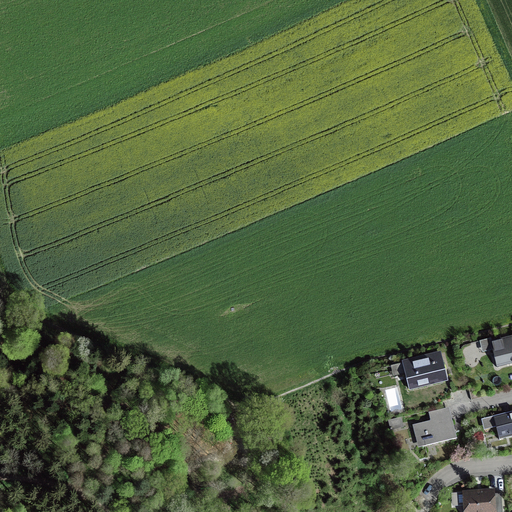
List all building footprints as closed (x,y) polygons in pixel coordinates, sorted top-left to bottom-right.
[(511,335),(501,338),(500,335),(479,341),(482,353),(492,350),(497,368),(511,363),(511,335)] [(402,360),(409,390),(447,381),(440,351),(402,360)] [(431,420),(412,425),(418,448),(457,439),(449,407),(429,412),(431,420)] [(511,411),(481,419),(484,430),(496,427),(499,440),(511,437),(511,411)] [(404,427),(401,418),(388,421),(390,431),(404,427)] [(503,511),(502,493),(495,494),(495,489),(462,491),(463,492),(451,493),(452,506),(463,506),(463,511),(503,511)]
